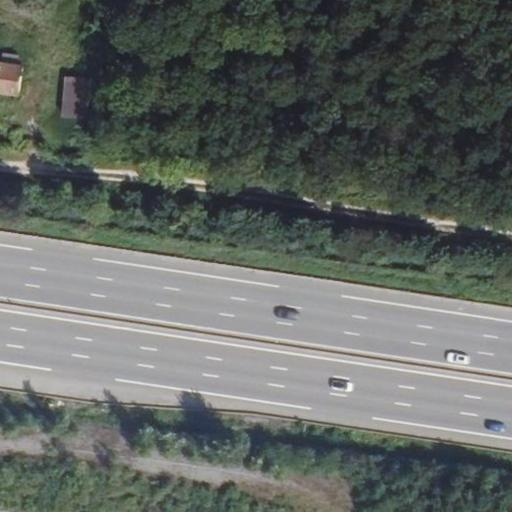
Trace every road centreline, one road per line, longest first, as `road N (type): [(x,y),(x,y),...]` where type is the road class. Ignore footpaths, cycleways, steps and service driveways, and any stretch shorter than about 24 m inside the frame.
road 1 (trunk): [(0,338),(511,415)]
road 2 (trunk): [(511,343),(0,267)]
road 3 (track): [(511,237),(174,182),(0,165)]
